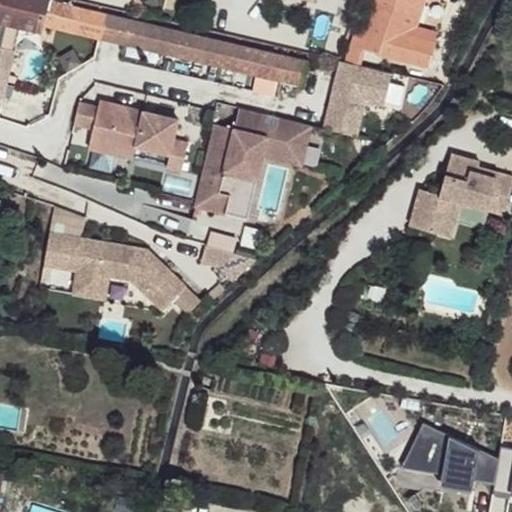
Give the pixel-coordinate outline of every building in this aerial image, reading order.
[(0,0),(0,22),(19,27),(43,32),(46,20),(50,2),(50,0),(0,0)] [(361,44),(358,51),(428,65),(440,31),(419,22),(421,15),(375,0),(361,44)] [(375,0),(421,15),(425,0),(375,0)] [(50,2),(46,20),(80,28),(256,69),(302,80),(306,61),(50,2)] [(19,27),(0,22),(0,48),(13,52),(19,27)] [(352,41),(349,49),(358,51),(361,44),(352,41)] [(13,52),(0,48),(0,103),(15,52),(13,52)] [(301,90),(302,80),(256,69),(254,79),(301,90)] [(79,102),(74,125),(93,129),(89,148),(96,150),(118,155),(133,158),(136,145),(171,153),(167,168),(182,172),(188,142),(174,139),(179,119),(100,101),(99,107),(79,102)] [(400,104),(395,114),(409,122),(419,113),(400,104)] [(302,165),(311,124),(240,108),(235,127),(216,123),(195,205),(225,212),(228,202),(241,205),(250,169),(254,170),(258,154),(263,155),(302,165)] [(96,150),(92,168),(114,173),(118,155),(96,150)] [(477,160),(449,152),(437,193),(434,208),(456,214),(460,199),(503,212),(511,177),(511,174),(477,165),(477,160)] [(228,202),(225,212),(238,216),(247,218),(263,155),(258,154),(254,170),(250,169),(241,205),(228,202)] [(437,193),(418,187),(408,224),(428,229),(434,208),(437,193)] [(456,214),(434,208),(428,229),(449,236),(456,214)] [(148,249),(51,234),(46,267),(78,272),(75,295),(97,298),(100,275),(111,277),(133,280),(165,309),(175,298),(187,284),(148,249)] [(254,257),(206,245),(203,260),(223,265),(233,275),(254,257)] [(111,277),(100,275),(97,298),(108,300),(111,277)] [(203,299),(187,284),(175,298),(191,312),(203,299)] [(407,446),(446,455),(441,472),(473,477),(493,480),(498,449),(419,418),(407,446)] [(399,465),(441,472),(446,455),(407,446),(399,465)] [(511,453),(498,451),(493,480),(492,488),(511,491),(511,453)] [(471,489),(473,477),(441,472),(438,484),(471,489)]
